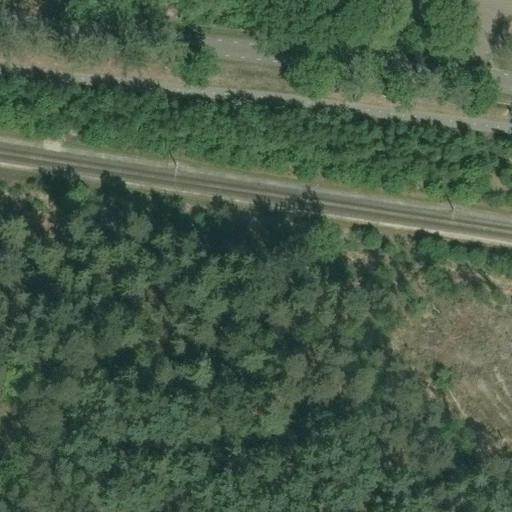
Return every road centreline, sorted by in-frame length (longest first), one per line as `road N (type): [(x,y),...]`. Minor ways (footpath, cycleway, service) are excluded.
road 1 (track): [(511,459),(398,327),(0,318)]
road 2 (tertiary): [(511,70),(0,9)]
